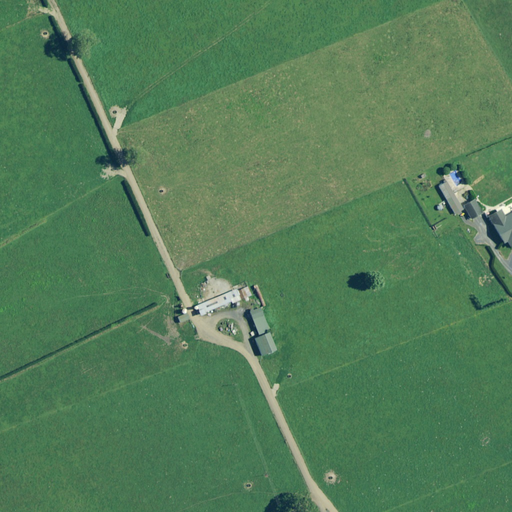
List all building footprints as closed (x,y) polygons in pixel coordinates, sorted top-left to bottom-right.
[(463,209),(447,182),(439,186),(455,214),(463,209)] [(483,213),(475,199),(464,205),(471,219),(483,213)] [(511,212),(505,217),(501,209),(488,217),(504,243),(507,242),(510,247),(511,245),(511,212)] [(232,303),(252,295),(248,286),(238,291),(237,288),(197,305),(199,309),(198,309),(200,316),(206,313),(205,312),(231,302),(232,303)] [(276,350),(260,307),(250,311),(259,336),(255,338),(261,355),(276,350)] [(190,319),(188,314),(178,318),(180,323),(190,319)]
